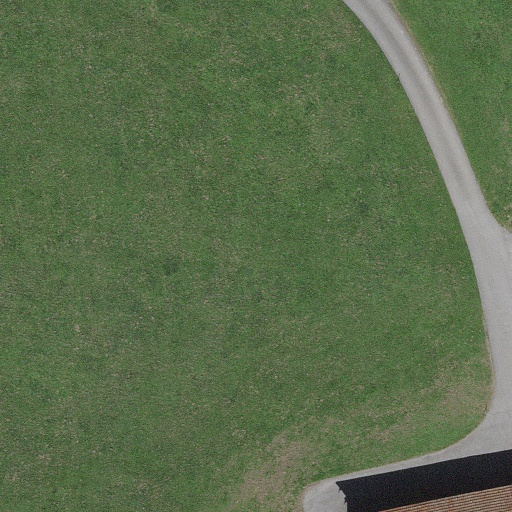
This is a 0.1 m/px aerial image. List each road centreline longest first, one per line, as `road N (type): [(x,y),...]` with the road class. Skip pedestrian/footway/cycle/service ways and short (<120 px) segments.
road 1 (residential): [(360,0),(393,33),(446,129),(501,279),(511,339)]
road 2 (track): [(330,511),(445,481),(511,452)]
